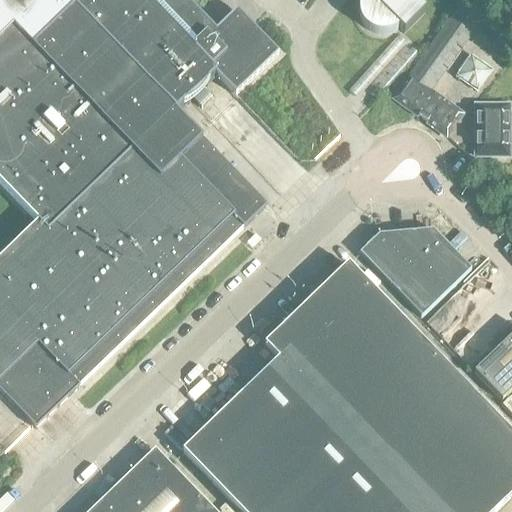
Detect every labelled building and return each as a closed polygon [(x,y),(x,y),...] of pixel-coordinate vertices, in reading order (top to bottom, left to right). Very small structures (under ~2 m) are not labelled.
[(0,393),(36,430),(79,388),(243,229),(243,230),(266,208),(177,114),(215,76),(235,97),(278,55),(236,11),(215,32),(184,0),(0,0),(0,184),(38,224),(0,260),(0,393)] [(361,0),(362,1),(360,3),(359,6),(359,8),(358,11),(358,14),(359,16),(359,19),(360,21),(361,24),(363,26),(364,28),(366,30),(368,32),(371,33),(373,34),(376,35),(378,36),(381,36),(384,36),(386,36),(389,35),(391,34),(394,33),(396,31),(398,30),(403,35),(425,14),(411,0),(361,0)] [(411,113),(419,119),(443,136),(459,115),(426,92),(481,17),(464,5),(413,75),(410,73),(391,100),(410,114),(411,113)] [(491,72),(470,57),(455,78),(476,93),(491,72)] [(507,108),(475,108),(475,157),(507,158),(507,108)] [(358,255),(420,319),(470,271),(432,232),(381,236),(378,236),(358,255)] [(495,511),(511,496),(511,436),(347,266),(264,347),(277,361),(181,454),(237,511),(495,511)] [(501,403),(511,391),(511,336),(473,374),(501,403)] [(211,511),(154,452),(92,511),(211,511)]
